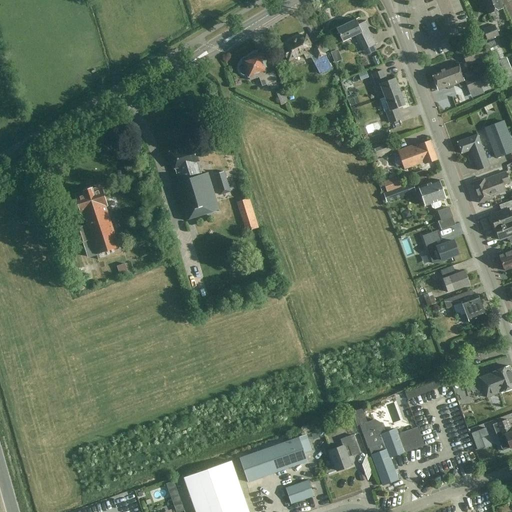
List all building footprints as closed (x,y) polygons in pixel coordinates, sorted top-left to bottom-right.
[(482,0),(488,15),(503,9),(499,0),(482,0)] [(374,46),(375,45),(365,21),(359,24),(356,19),(336,28),(342,42),(356,35),(365,56),(376,51),(374,46)] [(487,40),(499,36),(494,25),(482,29),(487,40)] [(312,48),(306,35),(282,48),(288,60),(303,53),(306,59),(315,55),(319,62),(314,64),(320,75),(331,69),(325,55),(319,44),(312,48)] [(495,61),(486,41),(481,43),(498,81),(506,78),(507,81),(511,78),(511,76),(511,75),(511,71),(506,57),(498,61),(497,59),(495,61)] [(467,63),(485,56),(482,47),(464,54),(467,63)] [(271,90),(277,87),(275,81),(277,81),(273,72),(266,74),(264,68),(265,68),(263,63),(262,63),(259,55),(258,55),(256,54),(251,55),(251,57),(251,58),(243,61),(244,65),(240,66),(239,68),(241,73),(243,74),(247,73),(248,77),(249,77),(250,80),(259,77),(262,86),(267,85),(267,87),(270,86),(271,90)] [(457,63),(431,73),(437,90),(447,87),(448,90),(453,88),(452,85),(458,83),(460,88),(466,85),(468,91),(481,86),(478,75),(474,77),(466,80),(464,80),(457,63)] [(384,97),(399,92),(394,79),(387,82),(382,70),(371,75),(375,86),(380,85),(384,97)] [(286,101),(287,101),(283,90),(276,92),(281,105),(286,103),(286,101)] [(264,99),(266,93),(260,91),(258,97),(264,99)] [(399,92),(384,97),(389,110),(385,111),(390,123),(400,119),(396,108),(404,105),(399,92)] [(496,159),(511,152),(511,143),(504,121),(484,129),(496,159)] [(367,135),(375,132),(372,123),(364,126),(367,135)] [(471,165),(475,163),(478,171),(489,167),(478,135),(457,142),(462,154),(467,152),(468,155),(467,156),(471,165)] [(424,163),(425,164),(437,160),(430,141),(418,146),(413,147),(413,145),(398,151),(405,170),(424,163)] [(184,221),(219,210),(208,173),(201,175),(197,161),(198,161),(193,145),(169,152),(174,168),(175,168),(179,182),(172,184),(184,221)] [(221,201),(232,198),(224,172),(214,175),(221,201)] [(485,179),(484,179),(472,183),(480,203),(492,199),(491,197),(506,192),(504,186),(510,184),(505,172),(485,179)] [(386,191),(402,186),(399,178),(394,180),(383,183),(386,191)] [(418,188),(425,206),(431,204),(432,208),(435,209),(440,207),(441,205),(439,201),(445,199),(438,180),(418,188)] [(402,186),(386,191),(386,192),(383,193),(387,203),(416,192),(413,183),(402,187),(402,186)] [(88,257),(107,251),(119,247),(119,246),(118,246),(105,206),(106,206),(100,187),(92,190),(91,189),(84,191),(84,192),(76,195),(81,213),(82,213),(86,225),(78,227),(83,242),(88,257)] [(248,230),(259,226),(247,194),(236,198),(248,230)] [(495,228),(511,221),(511,215),(511,216),(509,209),(511,207),(511,200),(499,206),(501,212),(490,216),(495,228)] [(441,220),(451,216),(448,207),(437,211),(438,212),(434,214),(436,220),(440,219),(441,220)] [(451,216),(441,220),(437,222),(440,230),(454,225),(451,217),(451,216)] [(511,221),(495,228),(499,240),(511,236),(511,240),(511,221)] [(427,224),(429,237),(438,235),(435,222),(427,224)] [(426,239),(403,247),(408,260),(431,251),(426,239)] [(453,241),(437,247),(442,260),(458,254),(453,241)] [(511,251),(499,256),(504,271),(511,268),(511,251)] [(469,284),(464,271),(455,275),(452,266),(440,270),(448,292),(454,290),(469,284)] [(443,300),(444,301),(446,308),(461,302),(468,321),(485,315),(478,296),(474,297),(472,290),(443,300)] [(433,297),(426,300),(428,306),(435,303),(433,297)] [(500,393),(511,388),(511,376),(508,366),(492,372),(492,373),(468,382),(472,393),(483,389),(486,398),(500,392),(500,393)] [(368,448),(371,455),(382,485),(398,479),(390,457),(406,451),(423,445),(417,428),(398,435),(396,429),(386,433),(383,424),(374,419),(367,422),(362,408),(352,412),(357,426),(359,425),(368,448)] [(510,448),(511,447),(511,431),(511,432),(507,419),(496,424),(501,436),(505,435),(510,448)] [(348,457),(357,454),(359,453),(353,434),(340,439),(342,446),(328,451),(332,464),(334,463),(336,471),(351,465),(348,457)] [(239,458),(247,482),(307,461),(304,453),(312,450),(306,435),(239,458)] [(207,469),(222,511),(248,511),(231,461),(207,469)] [(195,511),(222,511),(207,469),(184,478),(195,511)] [(291,504),(314,496),(308,480),(285,488),(291,504)]
